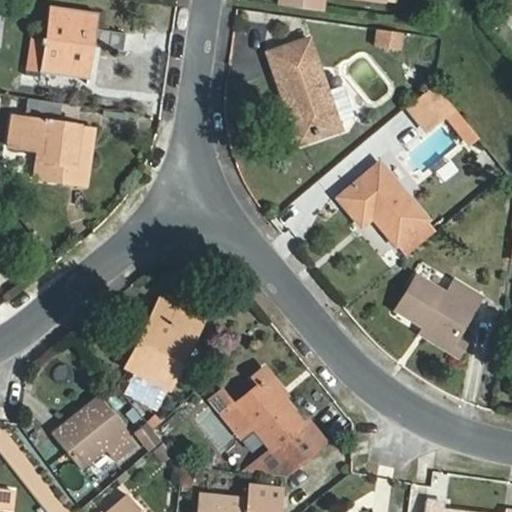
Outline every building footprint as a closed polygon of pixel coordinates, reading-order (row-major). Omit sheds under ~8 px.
[(276,0),(276,4),(318,9),(319,0),(276,0)] [(109,20),(61,14),(52,77),(101,83),(104,55),(134,59),(137,39),(107,35),(109,20)] [(396,46),(398,33),(377,29),(375,43),(396,46)] [(312,41),(271,55),(289,110),(294,108),(298,118),(304,138),(340,126),(330,94),(312,41)] [(431,127),(454,107),(435,83),(410,104),(431,127)] [(356,121),(346,89),(330,94),(340,126),(356,121)] [(294,108),(289,110),(301,146),(342,133),(340,126),(304,138),(298,118),(294,108)] [(12,128),(8,152),(7,158),(22,160),(19,186),(71,193),(76,158),(60,157),(64,132),(12,124),(12,128)] [(0,151),(8,152),(12,128),(0,126),(0,151)] [(80,135),(64,132),(60,157),(76,158),(80,135)] [(450,169),(451,148),(413,146),(412,168),(450,169)] [(368,221),(391,246),(419,221),(374,169),(334,203),(357,229),(368,221)] [(419,221),(391,246),(398,255),(427,230),(419,221)] [(361,232),(382,256),(390,249),(369,225),(361,232)] [(395,316),(421,333),(448,348),(453,340),(476,298),(451,285),(443,298),(414,282),(395,316)] [(163,307),(155,303),(130,351),(138,355),(163,307)] [(162,391),(196,324),(163,307),(138,355),(130,351),(120,370),(129,375),(162,391)] [(448,348),(421,333),(418,339),(455,361),(464,346),(453,340),(448,348)] [(162,391),(129,375),(117,398),(150,415),(162,391)] [(322,444),(303,423),(299,427),(278,403),(276,400),(271,395),(275,391),(264,380),(232,409),(219,421),(239,443),(251,432),(272,455),(248,477),(278,480),(322,444)] [(279,397),(275,391),(271,395),(276,400),(279,397)] [(219,395),(207,407),(219,421),(232,409),(219,395)] [(55,428),(44,438),(71,473),(98,453),(111,467),(129,450),(92,402),(76,414),(79,417),(59,432),(55,428)] [(242,509),(195,503),(193,511),(274,511),(276,499),(245,496),(242,509)] [(131,511),(122,501),(109,511),(131,511)]
